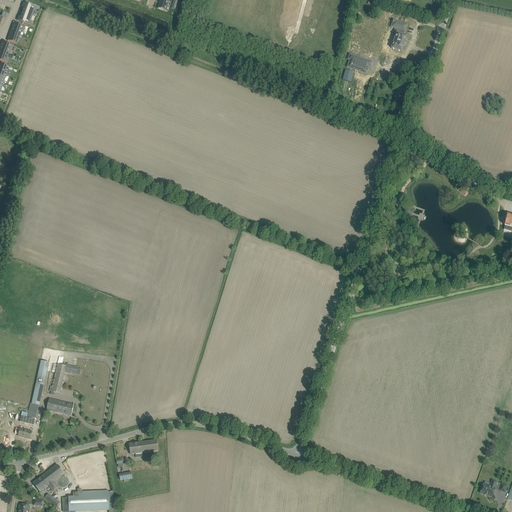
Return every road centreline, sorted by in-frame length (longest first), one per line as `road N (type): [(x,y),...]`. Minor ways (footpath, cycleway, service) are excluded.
road 1 (unclassified): [(295,455),(451,0)]
road 2 (unclassified): [(295,455),(179,423),(19,461)]
road 3 (unclassified): [(453,511),(295,455)]
